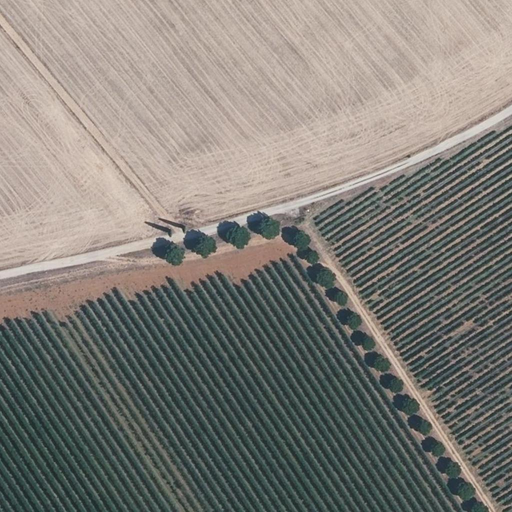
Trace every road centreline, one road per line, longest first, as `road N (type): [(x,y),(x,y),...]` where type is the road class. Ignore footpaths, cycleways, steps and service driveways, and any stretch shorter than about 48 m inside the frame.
road 1 (unclassified): [(511,108),(424,158),(293,205),(0,276)]
road 2 (track): [(492,511),(293,205)]
road 3 (track): [(184,235),(0,18)]
